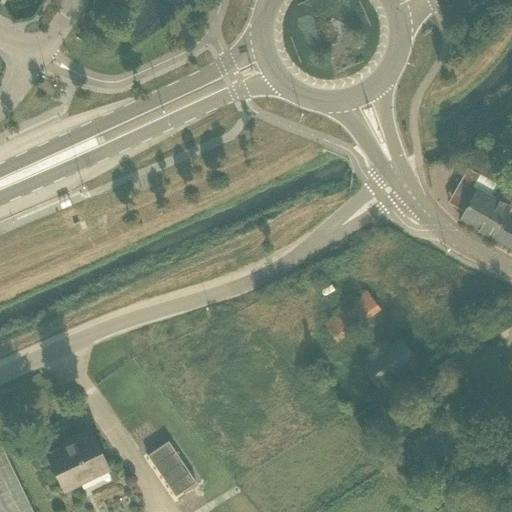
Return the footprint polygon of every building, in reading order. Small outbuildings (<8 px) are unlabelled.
[(511,191),(481,174),(468,167),(448,202),(465,211),(461,218),(511,246),(511,191)] [(368,291),(325,323),(337,340),(381,308),(368,291)] [(402,337),(362,366),(378,387),(418,358),(402,337)] [(108,469),(88,429),(70,437),(72,441),(46,453),(64,491),(108,469)] [(511,436),(477,460),(485,471),(503,459),(508,466),(511,463),(511,436)] [(146,455),(174,496),(195,482),(167,441),(146,455)] [(33,511),(0,443),(0,511),(33,511)]
